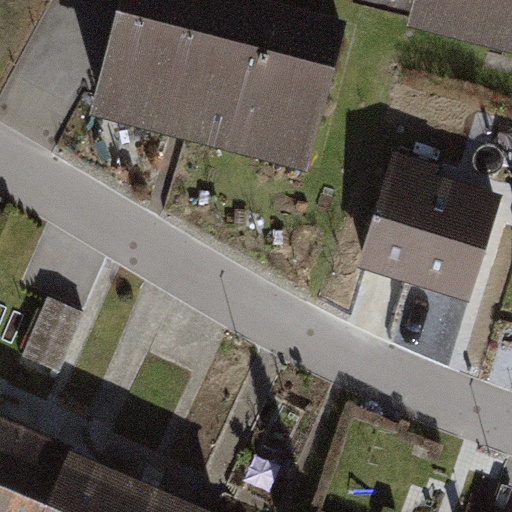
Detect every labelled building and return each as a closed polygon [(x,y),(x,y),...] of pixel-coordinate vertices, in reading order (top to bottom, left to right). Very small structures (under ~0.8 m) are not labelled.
[(102,0),(98,15),(74,96),(137,114),(170,0),(102,0)] [(170,0),(137,114),(167,122),(172,124),(182,127),(204,133),(237,0),(170,0)] [(241,0),(237,0),(204,133),(288,155),(318,20),(258,4),(241,0)] [(511,0),(404,0),(402,9),(511,37),(511,0)] [(384,150),(351,263),(460,295),(490,191),(426,172),(428,162),(384,150)] [(40,301),(14,358),(46,373),(73,315),(40,301)] [(0,511),(22,511),(51,446),(0,424),(0,511)] [(206,511),(51,446),(22,511),(206,511)]
